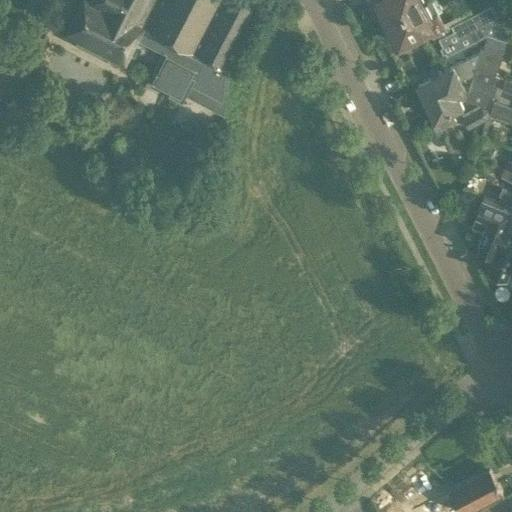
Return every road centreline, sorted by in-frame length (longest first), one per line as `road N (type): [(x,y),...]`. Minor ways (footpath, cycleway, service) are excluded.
road 1 (residential): [(491,361),(307,0)]
road 2 (residential): [(491,361),(320,511)]
